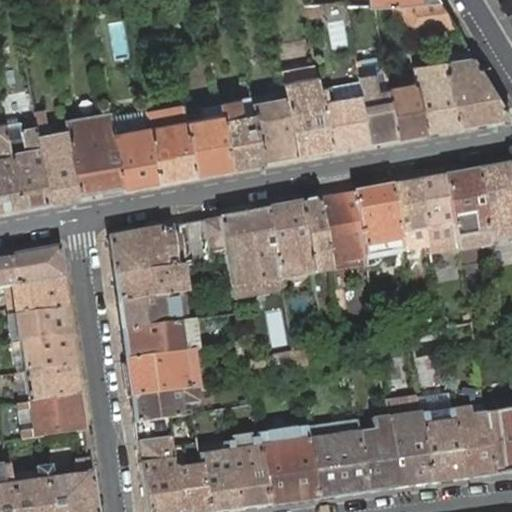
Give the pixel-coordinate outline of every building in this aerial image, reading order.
[(124,10),(125,9),(125,7),(125,4),(124,3),(123,2),(123,1),(121,0),(113,0),(113,1),(112,1),(112,2),(111,3),(110,5),(110,6),(110,7),(110,8),(111,10),(112,11),(112,12),(113,13),(115,13),(116,14),(117,14),(119,14),(120,14),(121,13),(122,12),(123,12),(124,11),(124,10)] [(455,26),(439,0),(422,1),(399,3),(405,34),(430,30),(455,26)] [(318,3),(301,5),(304,18),(319,15),(318,3)] [(334,47),(347,45),(342,21),(329,23),(334,47)] [(508,113),(473,56),(443,60),(456,125),(506,115),(508,113)] [(456,125),(443,60),(438,61),(439,70),(419,73),(418,64),(411,65),(414,82),(424,131),(456,125)] [(439,70),(438,61),(418,64),(419,73),(439,70)] [(397,135),(424,131),(414,82),(411,65),(397,68),(400,85),(393,86),(389,87),(397,135)] [(289,79),(282,80),(285,94),(296,154),(330,148),(320,100),(318,87),(315,75),(308,76),(307,70),(288,74),(289,79)] [(386,78),(385,70),(358,75),(358,79),(361,93),(370,140),(397,135),(389,87),(386,78)] [(320,100),(330,148),(370,140),(361,93),(358,79),(324,85),(324,86),(318,87),(320,100)] [(296,154),(285,94),(251,101),(252,110),(262,160),(296,154)] [(251,101),(250,98),(239,99),(219,103),(220,112),(231,166),(262,160),(252,110),(251,101)] [(191,105),(182,107),(184,118),(184,120),(194,172),(231,166),(220,112),(193,117),(191,108),(191,105)] [(184,118),(182,107),(172,108),(172,110),(170,110),(164,111),(146,115),(147,120),(148,126),(158,179),(194,172),(184,120),(184,118)] [(48,199),(77,194),(65,129),(47,132),(43,109),(32,112),(34,121),(36,134),(48,199)] [(110,116),(113,133),(148,126),(147,120),(146,115),(145,109),(110,116)] [(77,194),(123,185),(113,133),(110,116),(109,110),(97,112),(99,122),(75,127),(73,117),(64,119),(65,129),(77,194)] [(99,122),(97,112),(73,117),(75,127),(99,122)] [(19,204),(48,199),(36,134),(34,121),(19,123),(19,121),(4,124),(8,148),(19,204)] [(0,207),(19,204),(8,148),(4,124),(3,122),(0,122),(0,207)] [(113,133),(123,185),(158,179),(148,126),(113,133)] [(511,191),(507,165),(474,172),(488,243),(501,240),(507,239),(511,238),(511,191)] [(474,172),(442,177),(451,225),(454,243),(455,249),(462,248),(480,245),(480,249),(488,247),(488,243),(474,172)] [(442,177),(415,182),(424,230),(427,247),(428,254),(434,253),(433,247),(444,245),(449,243),(454,243),(451,225),(442,177)] [(415,182),(389,187),(397,235),(398,240),(400,252),(427,247),(424,230),(415,182)] [(389,187),(352,194),(362,247),(365,266),(365,267),(376,265),(372,245),(391,241),(398,240),(397,235),(389,187)] [(352,194),(317,200),(327,263),(334,262),(353,259),(355,267),(365,266),(362,247),(352,194)] [(317,200),(299,203),(312,274),(318,274),(323,272),(329,271),(327,263),(317,200)] [(299,203),(267,210),(280,280),(288,278),(293,282),(300,281),(304,276),(312,274),(299,203)] [(217,218),(201,222),(207,252),(223,249),(225,260),(230,289),(232,297),(268,291),(281,289),(280,280),(267,210),(217,218)] [(201,222),(185,224),(193,265),(208,262),(207,252),(201,222)] [(108,238),(113,276),(176,268),(174,254),(178,249),(177,239),(172,235),(171,227),(108,238)] [(8,257),(0,258),(0,288),(5,288),(11,287),(12,287),(62,279),(58,248),(8,257)] [(176,268),(113,276),(117,302),(184,294),(180,267),(176,268)] [(66,307),(62,279),(12,287),(11,287),(5,288),(9,316),(15,315),(66,307)] [(184,294),(117,302),(121,332),(188,321),(184,296),(184,294)] [(15,315),(9,316),(13,344),(19,343),(70,336),(66,307),(15,315)] [(198,350),(194,321),(188,321),(121,332),(125,360),(192,351),(198,350)] [(19,343),(13,344),(14,349),(19,348),(23,372),(74,365),(70,336),(19,343)] [(244,361),(240,339),(226,341),(227,347),(227,352),(233,351),(235,363),(244,361)] [(196,380),(198,389),(205,388),(209,388),(204,350),(198,350),(192,351),(193,359),(185,360),(188,382),(196,380)] [(130,398),(198,389),(196,380),(188,382),(185,360),(193,359),(192,351),(125,360),(130,398)] [(27,403),(79,396),(74,365),(23,372),(17,373),(18,381),(24,380),(27,403)] [(130,398),(133,424),(165,418),(191,414),(190,410),(181,411),(181,405),(199,403),(198,389),(130,398)] [(39,437),(84,431),(79,396),(27,403),(17,405),(18,412),(20,432),(22,440),(39,437)] [(383,403),(386,417),(396,488),(428,484),(418,415),(415,398),(383,403)] [(468,407),(451,410),(462,479),(491,475),(483,416),(470,418),(468,407)] [(451,410),(418,415),(428,484),(462,479),(451,410)] [(511,411),(483,416),(491,475),(511,471),(511,411)] [(357,442),(364,493),(396,488),(386,417),(369,419),(371,428),(372,440),(357,442)] [(354,420),(314,427),(316,438),(356,432),(355,431),(354,420)] [(306,440),(304,428),(286,431),(281,424),(266,426),(264,434),(255,435),(255,439),(265,506),(315,500),(306,440)] [(314,427),(304,428),(306,440),(315,500),(364,493),(357,442),(356,432),(316,438),(314,427)] [(139,464),(145,511),(178,511),(173,469),(171,459),(169,442),(168,438),(136,442),(139,464)] [(226,443),(236,511),(265,506),(255,439),(226,443)] [(198,465),(204,511),(226,511),(236,511),(226,443),(220,444),(221,452),(204,454),(203,447),(196,448),(196,449),(198,465)] [(95,511),(90,473),(88,461),(74,463),(75,475),(53,479),(51,467),(44,468),(45,480),(49,511),(95,511)] [(173,469),(178,511),(204,511),(198,465),(173,469)] [(0,511),(14,511),(10,485),(7,466),(0,467),(3,486),(0,486),(0,511)] [(49,511),(45,480),(44,468),(35,469),(37,481),(26,483),(25,476),(21,477),(22,484),(10,485),(14,511),(49,511)]
